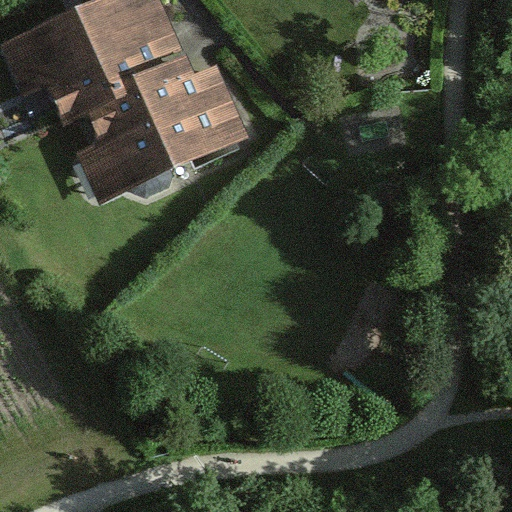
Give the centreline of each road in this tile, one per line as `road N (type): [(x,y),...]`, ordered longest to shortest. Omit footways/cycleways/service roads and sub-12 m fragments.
road 1 (track): [(49,511),(197,468),(389,457),(428,444),(453,419)]
road 2 (track): [(453,419),(470,0)]
